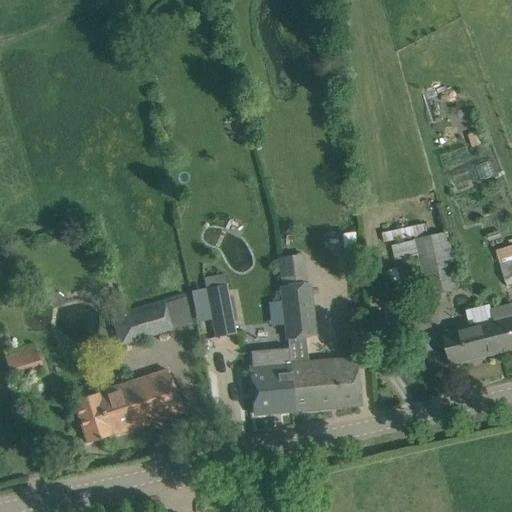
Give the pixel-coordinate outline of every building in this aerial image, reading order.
[(412,227),(382,234),(384,243),(414,237),(412,227)] [(415,239),(415,241),(418,256),(427,294),(458,287),(446,233),(427,237),(415,239)] [(508,288),(511,286),(511,246),(496,251),(508,288)] [(400,281),(395,268),(383,272),(388,285),(400,281)] [(236,334),(225,275),(205,279),(216,338),(236,334)] [(317,336),(311,283),(280,287),(286,339),(317,336)] [(162,302),(124,314),(133,342),(171,331),(162,302)] [(511,349),(511,305),(491,311),(494,322),(501,353),(511,349)] [(501,353),(494,322),(444,334),(452,365),(501,353)] [(290,365),(250,368),(254,415),(294,411),(360,405),(358,386),(356,359),(308,363),(305,337),(287,339),(291,365),(290,365)] [(43,367),(37,348),(5,357),(11,377),(43,367)] [(73,401),(87,444),(183,412),(169,370),(73,401)]
